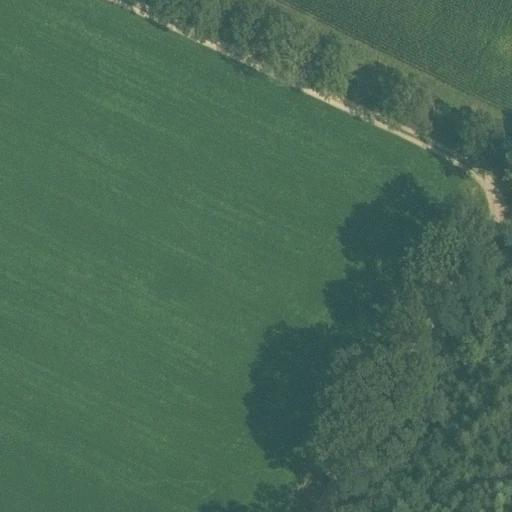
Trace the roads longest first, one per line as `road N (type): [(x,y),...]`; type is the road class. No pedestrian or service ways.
road 1 (track): [(496,219),(493,194),(468,164),(116,0)]
road 2 (unclassified): [(307,511),(496,219)]
